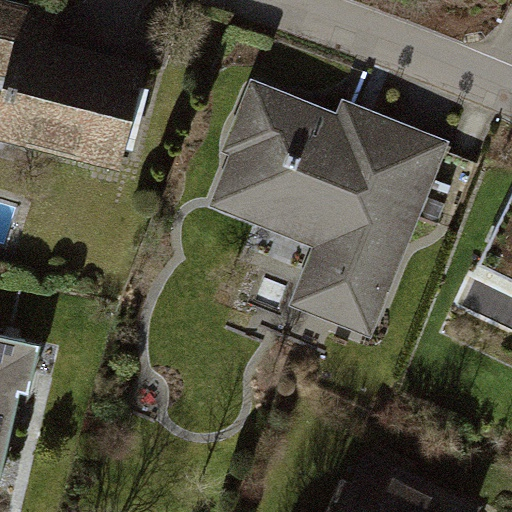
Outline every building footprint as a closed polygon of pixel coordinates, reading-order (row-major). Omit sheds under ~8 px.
[(59,29),(0,14),(0,75),(5,77),(0,98),(0,154),(129,186),(155,81),(53,56),(59,29)] [(451,148),(257,76),(205,217),(320,259),(299,316),(378,345),(451,148)] [(511,195),(479,263),(511,279),(511,195)] [(35,363),(0,353),(0,489),(1,490),(35,363)] [(436,511),(365,476),(346,511),(436,511)]
